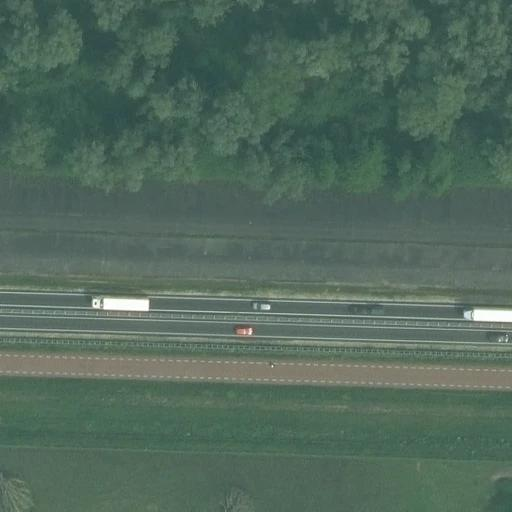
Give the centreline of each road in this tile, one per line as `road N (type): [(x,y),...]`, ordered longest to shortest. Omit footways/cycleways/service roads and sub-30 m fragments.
road 1 (tertiary): [(511,380),(0,364)]
road 2 (trunk): [(0,323),(511,339)]
road 3 (trunk): [(511,319),(0,303)]
